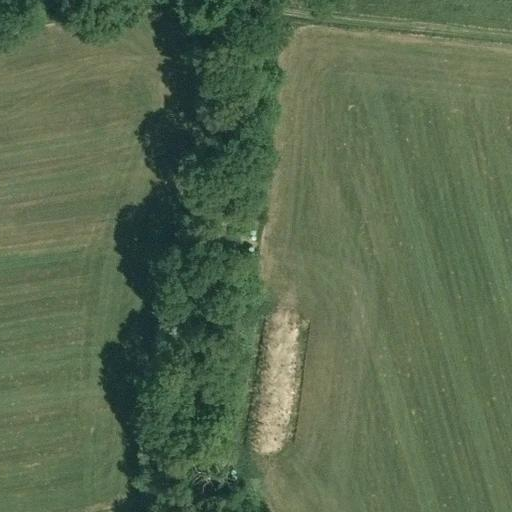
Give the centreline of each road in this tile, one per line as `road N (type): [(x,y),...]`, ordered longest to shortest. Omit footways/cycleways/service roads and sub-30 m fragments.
road 1 (track): [(211,511),(183,464),(251,0)]
road 2 (track): [(265,0),(298,16),(511,37)]
